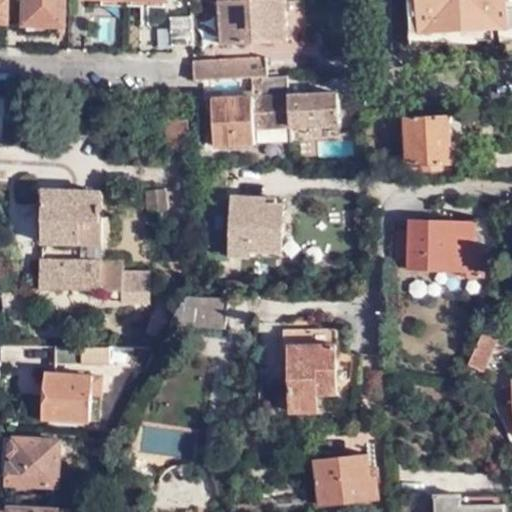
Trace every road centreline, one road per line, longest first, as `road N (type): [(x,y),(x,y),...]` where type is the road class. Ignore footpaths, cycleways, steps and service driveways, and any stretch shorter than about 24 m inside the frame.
road 1 (residential): [(377,0),(381,51),(404,75),(511,73)]
road 2 (residential): [(174,68),(0,65)]
